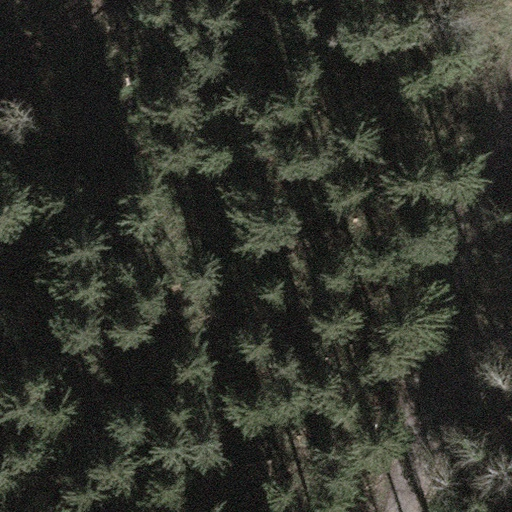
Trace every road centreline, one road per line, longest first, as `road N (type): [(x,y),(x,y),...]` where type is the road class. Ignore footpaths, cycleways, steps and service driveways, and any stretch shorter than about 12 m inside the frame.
road 1 (track): [(417,511),(457,242),(511,76)]
road 2 (track): [(431,428),(511,336)]
